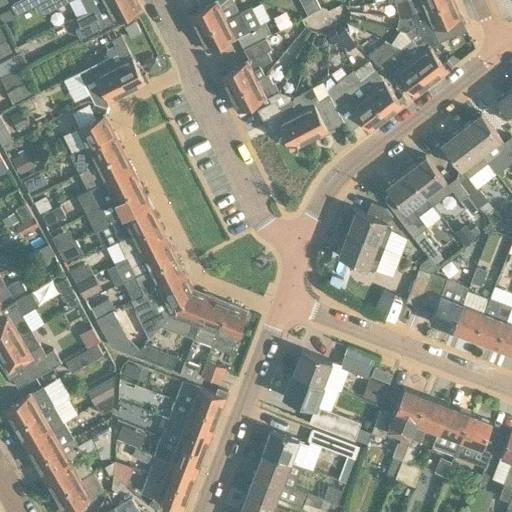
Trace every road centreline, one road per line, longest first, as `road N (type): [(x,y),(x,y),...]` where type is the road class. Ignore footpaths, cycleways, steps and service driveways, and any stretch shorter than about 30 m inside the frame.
road 1 (residential): [(295,253),(325,190),(499,49)]
road 2 (residential): [(295,253),(263,224),(197,95),(162,0)]
road 3 (residential): [(284,302),(511,391)]
road 4 (residential): [(200,511),(284,302)]
